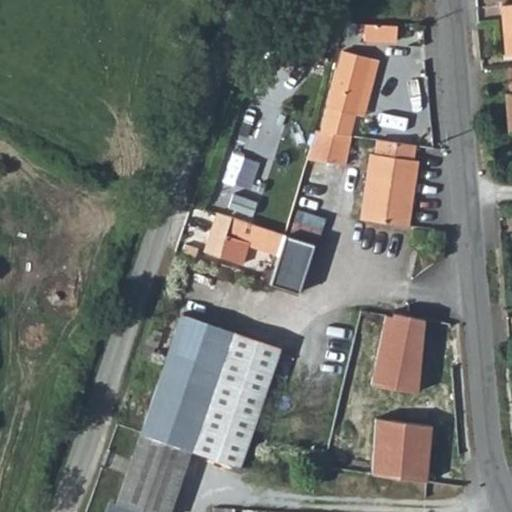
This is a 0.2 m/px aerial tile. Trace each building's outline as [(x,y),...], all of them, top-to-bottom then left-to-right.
[(399,27),(369,24),(367,40),(407,45),(409,28),(399,27)] [(307,160),(344,166),(349,134),(350,134),(356,115),(356,114),(373,59),(345,50),(329,107),(322,130),(317,129),(307,160)] [(373,59),(356,114),(364,117),(381,61),(373,59)] [(242,134),(268,144),(279,118),(253,108),(242,134)] [(409,228),(421,164),(415,163),(418,146),(383,140),(380,157),(375,155),(364,220),(409,228)] [(299,208),(293,230),(320,238),(326,215),(299,208)] [(249,245),(279,256),(285,235),(285,234),(235,217),(216,211),(212,224),(229,229),(222,255),(244,261),(249,245)] [(229,229),(212,224),(203,250),(222,255),(229,229)] [(275,269),(271,284),(300,292),(309,264),(315,243),(285,235),(279,256),(275,269)] [(260,264),(256,278),(271,284),(275,269),(260,264)] [(277,343),(180,309),(112,503),(105,501),(100,511),(162,511),(186,445),(235,462),(277,343)] [(388,313),(366,382),(412,390),(426,322),(388,313)] [(157,327),(148,324),(139,350),(148,353),(157,327)] [(369,422),(365,477),(421,480),(424,426),(369,422)]
